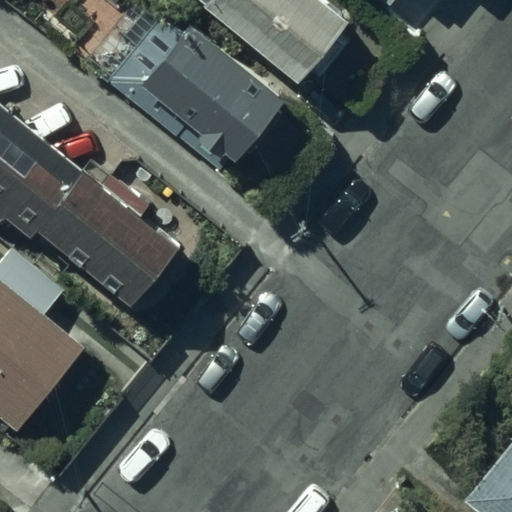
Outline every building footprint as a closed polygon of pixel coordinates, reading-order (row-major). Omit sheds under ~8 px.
[(301,79),(344,22),(315,0),(206,0),(216,7),(212,13),(301,79)] [(148,124),(148,123),(221,178),(278,102),(181,30),(173,39),(154,26),(105,93),(148,124)] [(185,253),(0,108),(0,217),(132,320),(185,253)] [(80,357),(0,292),(0,426),(15,439),(80,357)] [(511,511),(511,418),(461,479),(500,511),(511,511)]
